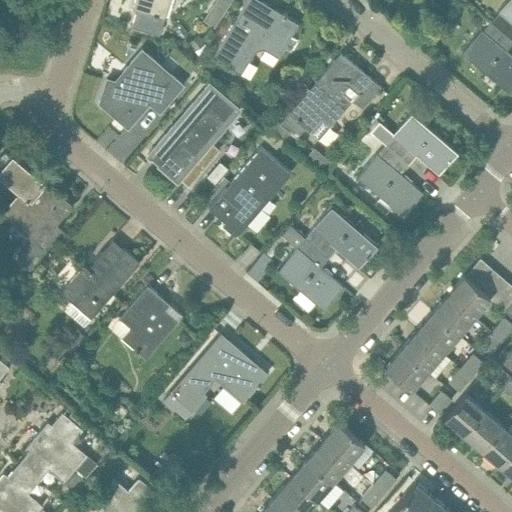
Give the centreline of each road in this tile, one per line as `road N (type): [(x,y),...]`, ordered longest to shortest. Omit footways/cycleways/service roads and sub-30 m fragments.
road 1 (residential): [(329,366),(61,142),(50,121),(53,100)]
road 2 (residential): [(511,147),(334,0)]
road 3 (residential): [(329,366),(475,195)]
road 4 (residential): [(499,511),(329,366)]
road 5 (residential): [(203,511),(329,366)]
